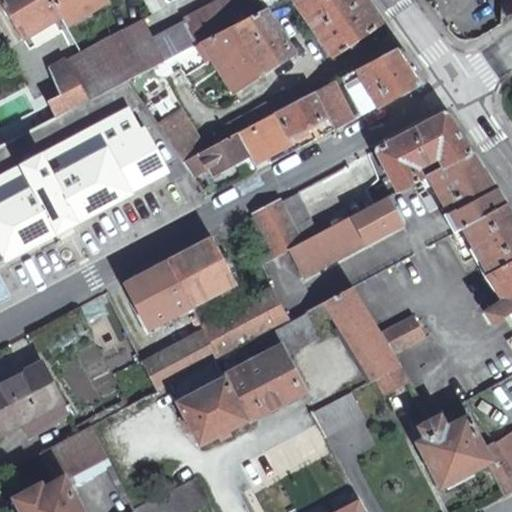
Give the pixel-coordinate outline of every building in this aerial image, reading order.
[(0,0),(0,4),(21,40),(22,40),(41,29),(23,0),(0,0)] [(54,21),(60,18),(49,0),(23,0),(41,29),(47,26),(54,21)] [(49,0),(60,18),(64,24),(107,1),(106,0),(49,0)] [(153,66),(175,54),(202,41),(234,24),(264,8),(278,1),(280,0),(223,0),(213,5),(216,13),(189,27),(187,21),(150,40),(138,19),(79,50),(67,57),(89,98),(128,79),(153,66)] [(364,0),(291,0),(294,4),(304,19),(315,34),(364,0)] [(387,31),(365,0),(364,0),(315,34),(322,45),(333,61),(337,66),(361,48),(387,31)] [(234,24),(265,73),(294,53),(269,14),(264,8),(234,24)] [(61,33),(67,30),(64,24),(60,18),(54,21),(61,33)] [(61,33),(54,21),(47,26),(54,38),(61,33)] [(235,93),(250,83),(265,73),(234,24),(202,41),(175,54),(184,72),(213,58),(235,93)] [(54,38),(47,26),(41,29),(22,40),(29,52),(54,38)] [(325,115),(333,129),(422,82),(397,46),(315,90),(312,91),(325,115)] [(55,116),(89,98),(67,57),(50,65),(62,89),(46,98),(55,116)] [(165,136),(190,122),(153,66),(128,79),(165,136)] [(283,90),(241,113),(244,118),(279,99),(284,107),(290,103),(283,90)] [(312,91),(290,103),(284,107),(248,126),(236,132),(247,154),(251,161),(289,141),(286,135),(325,115),(312,91)] [(279,99),(244,118),(248,126),(284,107),(279,99)] [(130,113),(40,159),(51,179),(140,133),(130,113)] [(244,118),(241,113),(222,124),(228,136),(236,132),(248,126),(244,118)] [(375,148),(397,190),(422,176),(417,165),(435,153),(442,166),(470,152),(443,113),(375,148)] [(190,123),(190,122),(165,136),(181,161),(206,148),(190,123)] [(31,128),(5,142),(9,151),(36,138),(31,128)] [(40,159),(22,168),(32,189),(0,205),(0,261),(129,194),(128,191),(164,173),(142,132),(140,133),(51,179),(40,159)] [(228,136),(206,148),(181,161),(191,174),(206,167),(209,174),(247,154),(236,132),(228,136)] [(442,166),(429,173),(450,213),(443,217),(451,231),(460,226),(504,202),(470,152),(442,166)] [(0,205),(32,189),(22,168),(0,179),(0,205)] [(302,241),(292,246),(305,270),(364,240),(404,218),(391,193),(351,214),(315,233),(302,241)] [(279,199),(251,214),(254,220),(274,255),(292,246),(302,241),(294,226),(279,199)] [(511,214),(504,202),(460,226),(485,268),(504,295),(482,309),(492,325),(511,313),(511,214)] [(294,226),(302,241),(315,233),(307,219),(294,226)] [(274,255),(254,220),(248,232),(263,261),(274,255)] [(211,235),(166,259),(190,305),(198,301),(234,281),(211,235)] [(166,259),(122,282),(147,328),(182,309),(193,331),(185,335),(180,325),(159,336),(164,346),(138,359),(155,390),(211,360),(217,357),(201,326),(190,305),(166,259)] [(380,332),(351,285),(324,300),(338,324),(335,325),(370,382),(375,379),(401,366),(393,352),(380,332)] [(225,313),(201,326),(217,357),(288,320),(271,288),(225,313)] [(198,301),(190,305),(201,326),(225,313),(219,301),(203,310),(198,301)] [(288,320),(217,357),(211,360),(221,380),(174,404),(198,449),(305,394),(286,356),(319,339),(304,311),(288,320)] [(410,314),(380,332),(393,352),(421,334),(410,314)] [(477,394),(511,373),(511,353),(511,351),(489,364),(491,368),(470,380),(477,394)] [(0,433),(62,401),(41,362),(0,383),(0,433)] [(381,392),(409,379),(401,366),(375,379),(381,392)] [(362,416),(350,393),(313,412),(325,435),(362,416)] [(445,429),(438,417),(434,420),(419,427),(425,440),(416,445),(440,489),(487,465),(502,494),(511,488),(511,478),(501,457),(489,462),(466,418),(445,429)] [(105,459),(88,426),(39,451),(55,484),(65,479),(105,459)] [(326,468),(371,450),(362,426),(317,444),(326,468)] [(511,430),(492,441),(501,457),(511,478),(511,430)] [(43,490),(41,485),(6,503),(10,511),(82,511),(65,479),(55,484),(43,490)] [(193,511),(207,505),(194,480),(133,511),(193,511)]
